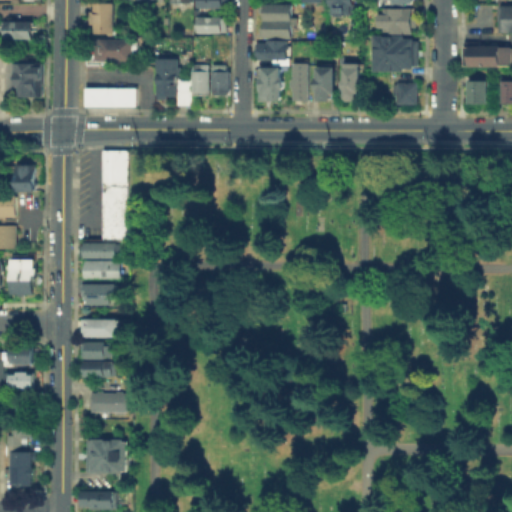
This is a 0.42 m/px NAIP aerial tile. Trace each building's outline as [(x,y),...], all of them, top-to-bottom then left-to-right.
[(230,0),(230,8),(203,8),(203,0),(230,0)] [(356,0),(356,17),(334,16),(334,0),(356,0)] [(96,33),(96,4),(116,4),(116,33),(96,33)] [(267,35),(267,6),(293,6),(293,35),(267,35)] [(502,9),(511,9),(511,32),(502,32),(502,9)] [(415,12),(415,32),(388,32),(388,26),(382,26),(382,15),(388,15),(388,12),(415,12)] [(204,21),(229,21),(229,34),(204,34),(204,21)] [(11,25),(33,25),(33,42),(11,42),(11,25)] [(380,68),(380,40),(416,40),(416,68),(380,68)] [(96,63),(96,42),(139,42),(139,63),(96,63)] [(259,60),(259,46),(289,46),(289,60),(259,60)] [(468,47),(511,47),(511,68),(468,68),(468,47)] [(183,62),(183,99),(162,99),(162,62),(183,62)] [(18,97),(18,63),(43,63),(43,97),(18,97)] [(312,66),(312,104),(295,104),(295,66),(312,66)] [(197,91),(197,67),(212,67),(212,91),(197,91)] [(361,67),(361,102),(348,102),(349,67),(361,67)] [(217,91),(217,68),(232,68),(232,91),(217,91)] [(336,69),(336,100),(321,100),(321,69),(336,69)] [(264,102),(265,71),(285,71),(285,102),(264,102)] [(511,79),(503,79),(502,103),(511,102),(511,79)] [(473,84),(490,84),(490,103),(473,103),(473,84)] [(420,85),(420,106),(399,106),(399,85),(420,85)] [(140,89),(140,109),(90,109),(90,89),(140,89)] [(107,238),(106,150),(132,150),(131,238),(107,238)] [(38,168),(38,192),(21,192),(22,168),(38,168)] [(0,195),(19,196),(19,219),(0,219),(0,195)] [(0,228),(20,228),(20,251),(0,251),(0,228)] [(89,258),(89,242),(120,242),(120,258),(89,258)] [(19,259),(39,259),(39,295),(19,295),(19,259)] [(88,279),(88,263),(126,264),(125,279),(88,279)] [(87,304),(87,285),(121,286),(121,304),(87,304)] [(127,322),(127,337),(92,336),(92,322),(127,322)] [(15,363),(15,345),(36,345),(36,363),(15,363)] [(87,346),(87,378),(120,378),(120,345),(87,346)] [(12,388),(12,372),(37,373),(37,388),(12,388)] [(128,394),(128,414),(95,414),(95,394),(128,394)] [(36,402),(36,416),(17,416),(17,401),(36,402)] [(14,433),(16,433),(16,424),(38,424),(38,439),(27,439),(27,455),(36,455),(36,478),(33,478),(33,486),(14,485),(14,433)] [(129,443),(129,473),(89,473),(89,443),(129,443)] [(87,494),(118,494),(118,509),(87,509),(87,494)]
